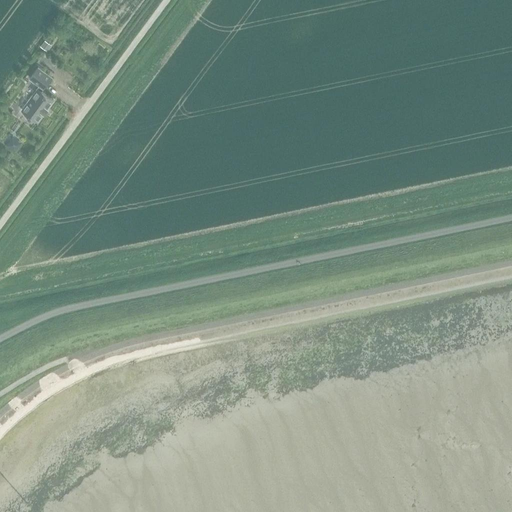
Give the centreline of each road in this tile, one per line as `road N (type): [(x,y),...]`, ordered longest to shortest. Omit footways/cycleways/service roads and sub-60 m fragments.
road 1 (unclassified): [(0,340),(41,319),(511,222)]
road 2 (unclassified): [(0,223),(165,0)]
